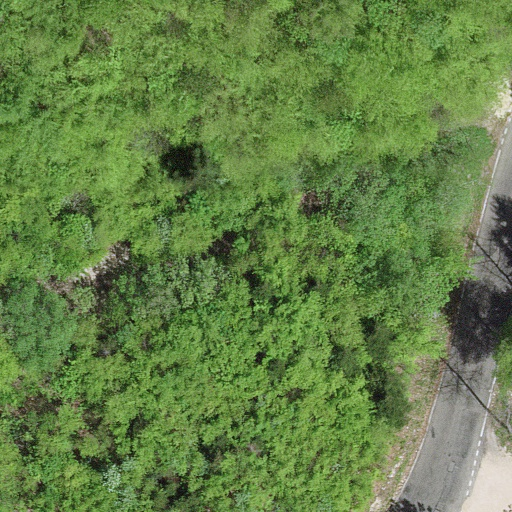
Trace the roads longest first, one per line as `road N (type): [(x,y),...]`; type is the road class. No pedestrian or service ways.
road 1 (track): [(476,112),(405,92),(321,104),(110,247),(79,285)]
road 2 (tertiary): [(422,511),(460,457),(511,210)]
road 3 (track): [(110,247),(89,210),(56,180),(0,161)]
